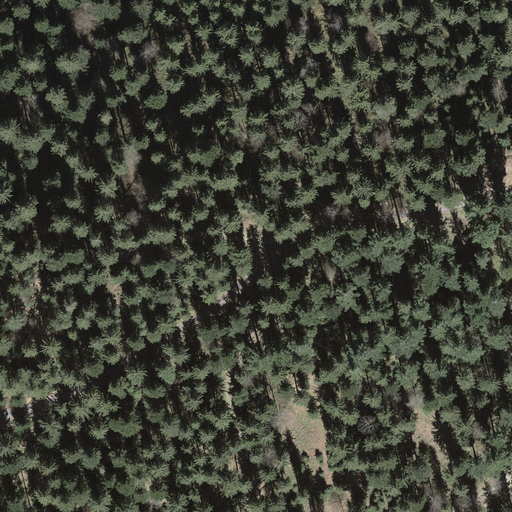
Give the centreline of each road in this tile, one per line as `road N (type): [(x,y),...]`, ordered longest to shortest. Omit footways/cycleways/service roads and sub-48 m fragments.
road 1 (track): [(269,260),(178,335),(75,394),(0,417)]
road 2 (track): [(480,197),(298,235),(269,260)]
